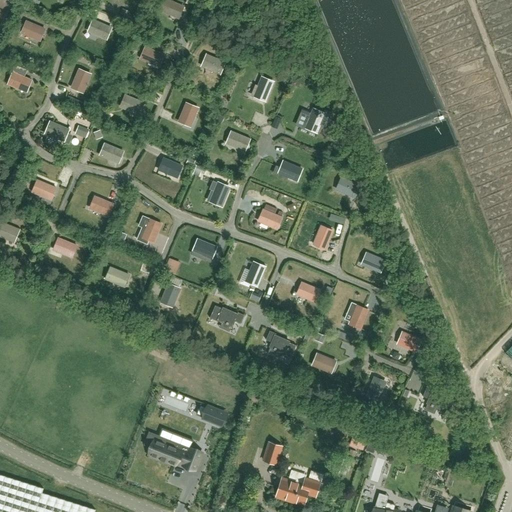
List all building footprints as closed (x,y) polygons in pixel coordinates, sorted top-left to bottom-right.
[(180,14),(183,7),(167,0),(164,0),(160,11),(176,17),(178,13),(180,14)] [(111,28),(93,20),(90,27),(92,28),(90,33),(106,40),(111,28)] [(42,36),(45,29),(26,22),(21,33),(37,40),(39,35),(42,36)] [(160,62),(163,55),(145,47),(140,59),(156,66),(158,61),(160,62)] [(225,63),(207,55),(204,62),(206,63),(204,68),(220,74),(225,63)] [(76,90),(83,93),(91,75),(79,70),(72,86),(77,88),(76,90)] [(28,87),(31,80),(13,73),(8,84),(24,91),(26,86),(28,87)] [(252,95),(266,101),(273,83),(262,78),(258,87),(256,86),(252,95)] [(140,110),(143,103),(125,95),(120,107),(136,114),(138,109),(140,110)] [(186,103),(179,122),(186,125),(187,122),(191,124),(198,108),(186,103)] [(303,127),(317,132),(325,114),(313,109),(309,118),(307,117),(303,127)] [(50,130),(48,135),(64,141),(70,144),(73,137),(67,134),(69,130),(51,122),(48,129),(50,130)] [(75,133),(86,138),(90,128),(79,124),(75,133)] [(247,146),(249,139),(231,132),(226,143),(242,150),(244,145),(247,146)] [(120,159),(123,152),(105,144),(100,155),(116,162),(118,158),(120,159)] [(182,166),(163,158),(161,165),(163,166),(161,171),(177,178),(182,166)] [(302,169),(283,162),(280,169),(283,170),(281,174),(297,181),(302,169)] [(197,165),(193,173),(203,177),(206,168),(197,165)] [(340,186),(336,195),(345,199),(348,195),(354,198),(359,186),(341,178),(338,185),(340,186)] [(53,195),(56,188),(37,181),(32,192),(48,199),(50,194),(53,195)] [(214,192),(212,191),(209,197),(208,200),(215,203),(222,206),(229,188),(218,183),(217,184),(214,192)] [(113,204),(95,197),(92,204),(94,205),(92,209),(108,216),(113,204)] [(281,218),(263,210),(260,217),(262,218),(261,222),(276,229),(281,218)] [(146,240),(153,243),(161,224),(149,220),(143,235),(147,237),(146,240)] [(16,237),(19,230),(1,223),(0,224),(0,235),(12,241),(14,236),(16,237)] [(318,246),(325,249),(333,231),(321,226),(314,242),(319,244),(318,246)] [(77,246),(58,239),(55,246),(58,247),(56,251),(72,258),(77,246)] [(216,247),(198,240),(195,247),(197,248),(195,252),(211,259),(216,247)] [(385,261),(366,253),(363,260),(366,261),(364,266),(380,272),(385,261)] [(166,270),(176,273),(180,261),(169,258),(166,270)] [(250,283),(257,286),(265,268),(253,263),(247,279),(251,281),(250,283)] [(126,282),(129,275),(110,268),(105,279),(121,286),(123,281),(126,282)] [(320,291),(301,283),(299,290),(301,291),(299,296),(315,302),(320,291)] [(168,284),(160,302),(167,305),(168,303),(173,304),(180,289),(168,284)] [(407,291),(396,287),(393,293),(404,297),(407,291)] [(223,324),(224,322),(232,326),(234,321),(240,324),(244,315),(237,312),(237,314),(225,309),(225,310),(217,306),(211,319),(223,324)] [(354,326),(361,329),(368,311),(357,306),(350,322),(355,324),(354,326)] [(280,351),(279,353),(291,358),(296,346),(288,342),(289,342),(275,336),(276,334),(269,331),(266,340),(272,343),(270,347),(280,351)] [(420,340),(402,333),(399,340),(402,341),(400,345),(416,352),(420,340)] [(333,368),(335,361),(317,354),(312,365),(328,372),(330,367),(333,368)] [(381,380),(374,378),(366,396),(378,401),(385,385),(380,383),(381,380)] [(435,391),(426,388),(422,397),(431,400),(429,404),(437,407),(436,409),(448,414),(453,401),(445,398),(446,398),(434,393),(435,391)] [(226,414),(208,407),(203,418),(222,425),(226,414)] [(149,455),(175,465),(177,461),(184,463),(184,465),(195,470),(201,453),(149,432),(144,445),(152,448),(149,455)] [(352,435),(350,446),(364,449),(367,439),(352,435)] [(368,450),(375,451),(377,443),(369,441),(368,450)] [(283,446),(268,442),(262,461),(277,466),(283,446)] [(94,511),(95,509),(90,508),(84,506),(58,497),(50,495),(42,492),(43,489),(0,475),(0,511),(94,511)] [(282,479),(276,497),(304,506),(307,494),(316,496),(320,483),(305,479),(303,486),(282,479)] [(419,505),(417,511),(399,511),(400,511),(394,510),(395,505),(386,502),(383,511),(382,511),(374,509),(373,511),(470,511),(472,507),(455,502),(453,507),(451,511),(430,511),(432,509),(419,505)]
